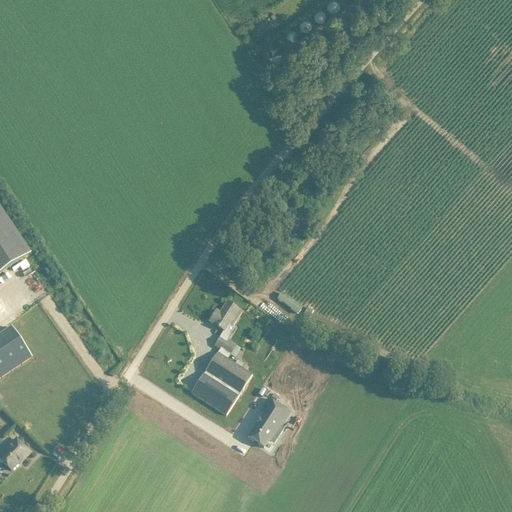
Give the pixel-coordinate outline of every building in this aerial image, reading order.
[(334,0),(332,0),(330,1),(327,4),(327,8),(329,12),(333,13),(337,12),(340,9),(340,5),(338,1),(334,0)] [(321,9),(317,10),(314,14),(314,18),(316,21),(320,23),(324,22),(327,18),(327,14),(324,11),(321,9)] [(306,19),(302,20),(300,23),(299,27),(302,31),(306,32),(310,31),(312,28),(313,24),(310,20),(306,19)] [(291,32),(287,33),(285,37),(285,41),(287,44),(291,46),(295,44),(298,41),(298,37),(295,33),(291,32)] [(271,56),(270,62),(275,66),(281,65),(284,60),(282,54),(276,52),(271,56)] [(0,208),(0,275),(31,254),(0,208)] [(215,347),(235,359),(241,350),(236,348),(237,346),(228,340),(235,329),(233,328),(242,313),(227,303),(220,314),(221,315),(219,318),(214,315),(210,323),(218,328),(217,328),(219,329),(225,332),(215,347)] [(0,380),(32,359),(12,328),(0,336),(0,380)] [(252,376),(218,354),(205,375),(239,397),(252,376)] [(239,397),(205,375),(192,395),(226,417),(239,397)] [(254,415),(239,438),(255,449),(264,434),(262,433),(268,425),(273,428),(282,414),(259,399),(254,407),(260,410),(256,416),(254,415)] [(6,452),(0,458),(0,460),(11,471),(22,460),(23,461),(30,454),(16,440),(5,451),(6,452)]
